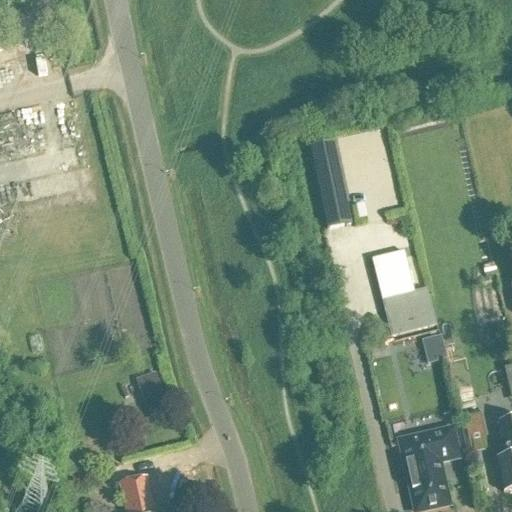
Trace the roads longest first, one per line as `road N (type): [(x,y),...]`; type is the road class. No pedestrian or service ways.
road 1 (residential): [(248,511),(198,367),(113,0)]
road 2 (unknown): [(380,511),(347,329),(350,267)]
road 3 (unknown): [(128,59),(0,103)]
